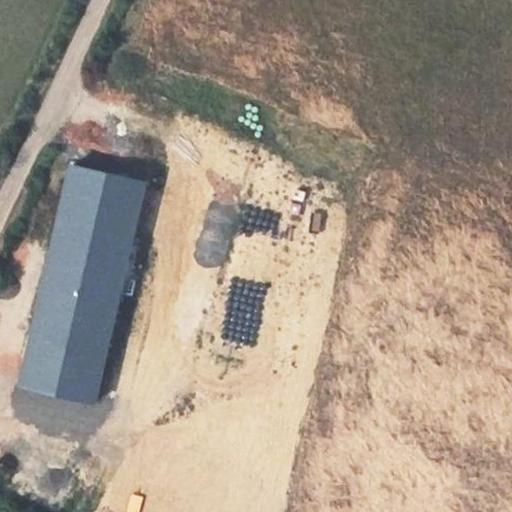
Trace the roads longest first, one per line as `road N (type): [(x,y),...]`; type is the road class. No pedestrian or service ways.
road 1 (track): [(59,90),(199,156),(121,461)]
road 2 (residential): [(0,210),(103,0)]
